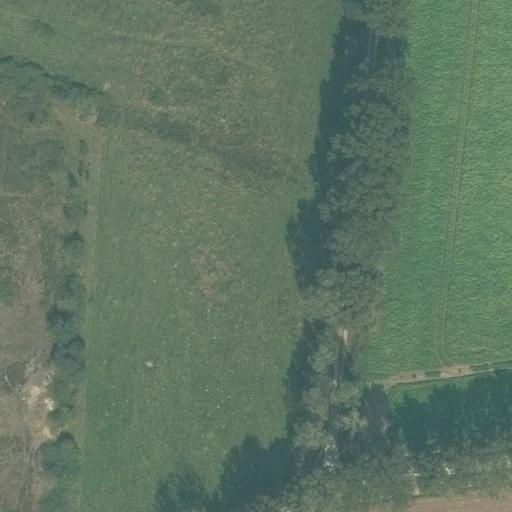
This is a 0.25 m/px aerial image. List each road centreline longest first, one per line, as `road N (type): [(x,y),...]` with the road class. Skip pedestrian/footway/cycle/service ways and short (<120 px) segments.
road 1 (track): [(331,482),(381,0)]
road 2 (track): [(511,456),(331,482),(277,511)]
